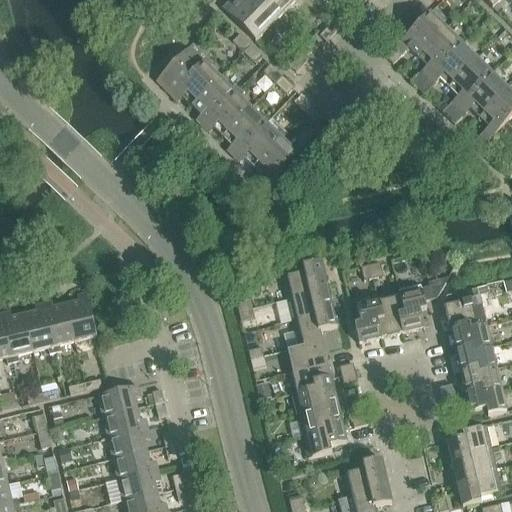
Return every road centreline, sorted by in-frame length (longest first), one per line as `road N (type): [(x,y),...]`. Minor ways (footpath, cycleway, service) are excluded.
road 1 (residential): [(199,511),(160,329)]
road 2 (residential): [(349,35),(382,69),(337,113),(305,80)]
